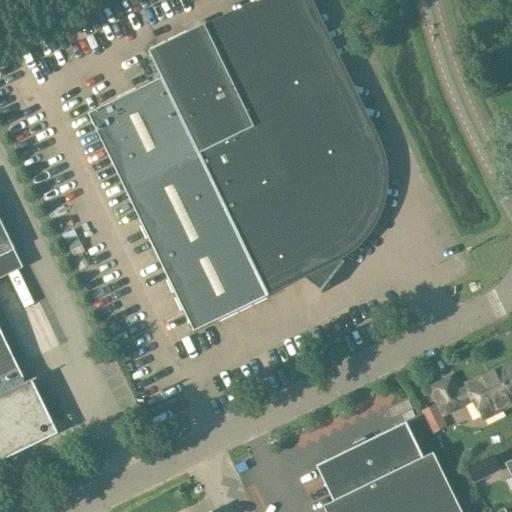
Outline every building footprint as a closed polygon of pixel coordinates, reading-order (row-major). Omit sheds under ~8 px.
[(232,84),(204,27),(149,54),(162,81),(89,116),(194,334),(269,297),(265,289),(298,273),(321,291),(320,293),(322,294),(345,264),(343,263),(334,256),(346,248),(357,238),(366,226),(373,213),(378,198),(380,183),(379,168),(375,154),(373,149),(371,144),(343,86),(347,85),(335,59),(331,61),(321,41),(232,84)] [(0,111),(5,122),(53,97),(25,44),(0,56),(0,111)] [(0,259),(15,252),(0,221),(0,464),(6,462),(1,452),(19,443),(23,440),(27,436),(30,432),(33,427),(34,422),(34,417),(33,412),(32,407),(23,389),(30,385),(30,384),(22,387),(20,383),(24,381),(0,331),(0,259)] [(511,403),(511,365),(467,387),(468,390),(458,395),(450,380),(432,389),(445,414),(463,405),(462,404),(473,399),(482,418),(511,403)] [(436,406),(421,413),(433,436),(447,429),(436,406)] [(424,460),(406,425),(316,468),(334,504),(324,509),(325,511),(461,511),(434,455),(424,460)] [(500,471),(492,457),(467,470),(475,484),(500,471)]
